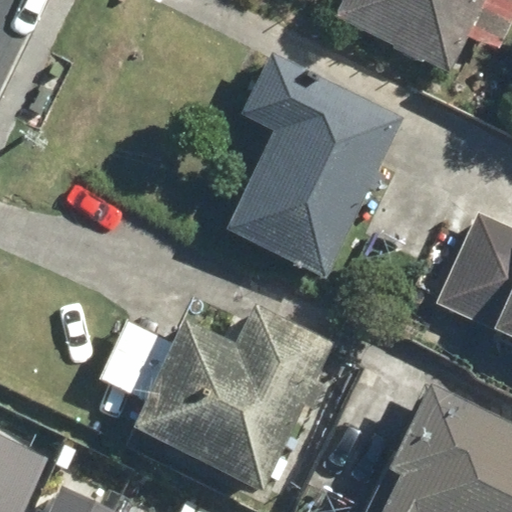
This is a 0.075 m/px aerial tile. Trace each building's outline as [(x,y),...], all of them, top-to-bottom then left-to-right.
[(511,0),(344,0),(456,58),(470,33),(496,47),(511,15),(511,0)] [(329,265),(412,106),(281,38),(243,110),(280,129),(234,216),(329,265)] [(511,323),(511,224),(475,209),(440,294),(511,323)] [(267,475),(329,336),(257,301),(243,331),(192,308),(179,336),(131,315),(104,377),(155,400),(146,420),(267,475)] [(511,511),(511,408),(439,370),(390,460),(402,466),(386,497),(413,511),(511,511)] [(94,502),(41,483),(23,511),(176,511),(110,474),(94,502)]
